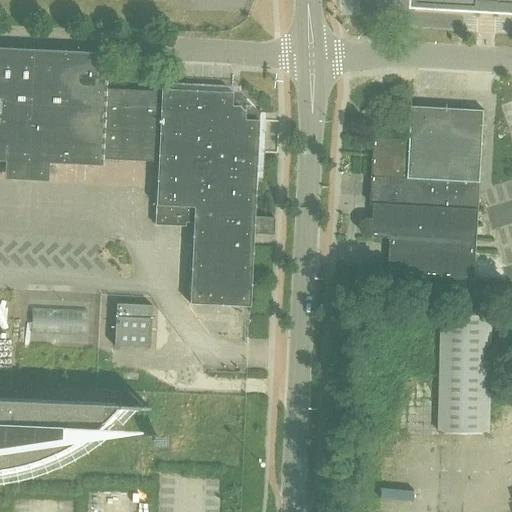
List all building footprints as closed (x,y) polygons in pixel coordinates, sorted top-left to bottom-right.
[(511,0),(416,0),(416,2),(478,6),(479,1),(480,1),(481,3),(482,5),(484,7),(486,8),(488,8),(490,8),(493,8),(495,6),(496,4),(497,2),(511,3),(511,0)] [(0,46),(0,160),(101,165),(102,155),(157,157),(154,225),(184,226),(184,222),(192,222),(189,303),(250,306),(253,233),(273,234),(274,217),(254,216),(258,119),(244,119),(244,112),(238,105),(231,105),(232,92),(160,88),(160,92),(105,89),(107,52),(0,46)] [(367,236),(370,236),(392,238),(390,276),(391,276),(391,275),(475,279),(475,280),(476,280),(484,110),(412,107),(411,140),(375,138),(372,204),(376,204),(375,218),(372,218),(369,218),(366,219),(364,221),(362,224),(362,227),(362,229),(363,232),(365,234),(367,236)] [(150,347),(152,304),(117,303),(115,345),(150,347)] [(442,313),(439,431),(491,432),(494,314),(442,313)] [(0,468),(5,468),(21,464),(37,460),(53,453),(68,446),(82,437),(95,427),(107,417),(119,405),(0,399),(0,468)]
